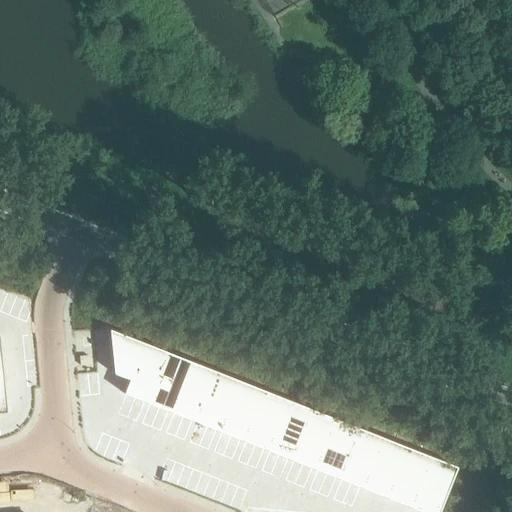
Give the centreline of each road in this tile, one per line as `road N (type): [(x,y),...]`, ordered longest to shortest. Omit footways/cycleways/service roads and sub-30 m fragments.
road 1 (unclassified): [(79,230),(511,401)]
road 2 (unclassified): [(79,230),(47,312),(54,460)]
road 3 (unclassified): [(54,460),(177,511)]
